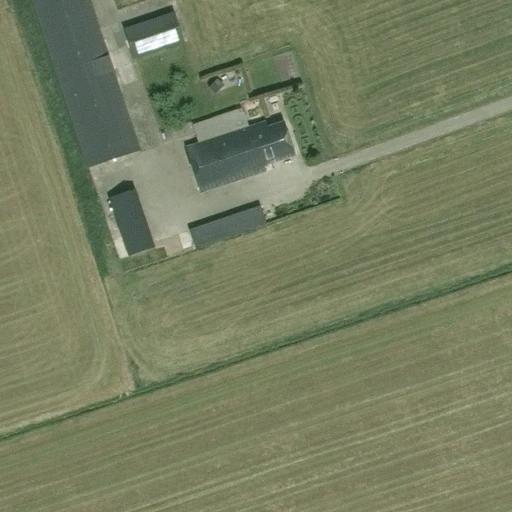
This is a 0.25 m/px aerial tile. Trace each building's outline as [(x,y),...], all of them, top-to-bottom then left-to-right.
[(139,150),(89,0),(32,0),(88,167),(139,150)] [(173,13),(124,30),(134,58),(183,42),(173,13)] [(199,142),(186,147),(200,190),(265,169),(263,164),(295,154),(284,121),(268,126),(266,122),(249,128),(242,108),(193,123),(199,142)] [(195,248),(265,224),(280,219),(274,202),(188,230),(195,248)] [(154,248),(149,230),(120,240),(125,257),(154,248)]
